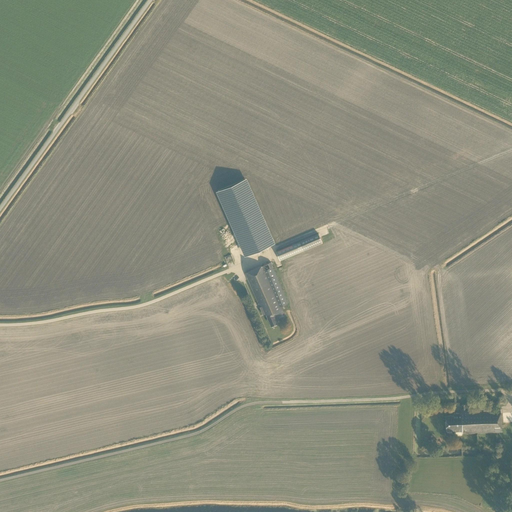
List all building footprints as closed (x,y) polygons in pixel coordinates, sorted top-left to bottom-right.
[(245,179),(218,191),(246,255),(273,243),(245,179)] [(276,251),(280,261),(323,243),(319,233),(276,251)] [(232,254),(226,256),(229,266),(235,264),(232,254)] [(288,303),(271,262),(245,273),(263,314),(266,313),(271,326),(278,323),(275,317),(284,313),(281,306),(288,303)] [(462,430),(462,433),(502,431),(500,409),(461,411),(461,413),(453,413),(453,415),(445,415),(446,429),(453,429),(453,431),(462,430)]
